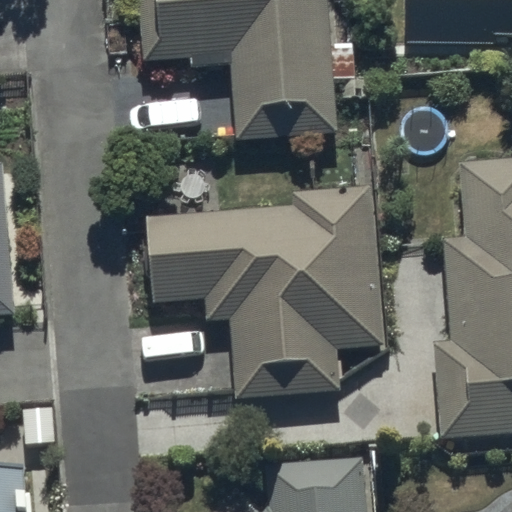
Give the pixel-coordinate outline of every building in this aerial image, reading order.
[(329,0),(134,0),(141,77),(232,69),(239,158),(342,149),(329,0)] [(511,0),(405,0),(406,48),(511,46),(511,0)] [(511,174),(460,179),(466,252),(442,254),(451,357),(432,358),(440,456),(511,450),(511,174)] [(0,333),(16,333),(6,185),(0,184),(0,333)] [(295,223),(152,230),(156,320),(208,317),(209,338),(235,337),(239,415),(341,410),(339,364),(380,362),(373,203),(294,207),(295,223)] [(0,511),(21,511),(19,473),(0,474),(0,511)] [(365,511),(363,476),(271,483),(272,511),(365,511)]
